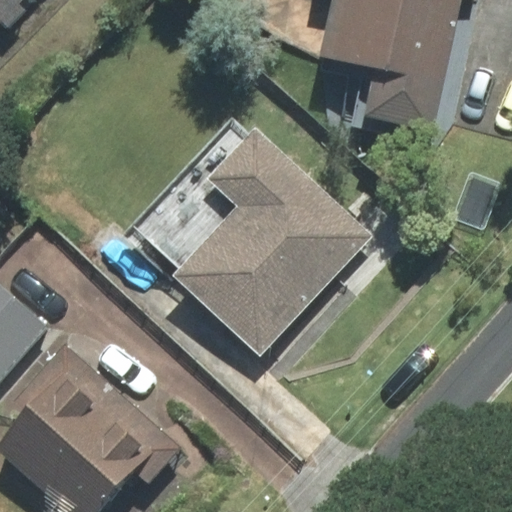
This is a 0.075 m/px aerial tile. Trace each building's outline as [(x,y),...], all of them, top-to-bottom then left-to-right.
[(0,0),(0,33),(2,35),(33,0),(0,0)] [(457,0),(330,0),(316,71),(374,83),(366,123),(431,135),(457,0)] [(369,244),(255,133),(203,186),(236,218),(173,282),(254,361),(369,244)] [(0,390),(45,340),(0,301),(0,390)] [(114,511),(166,458),(61,359),(0,423),(0,470),(44,511),(114,511)]
